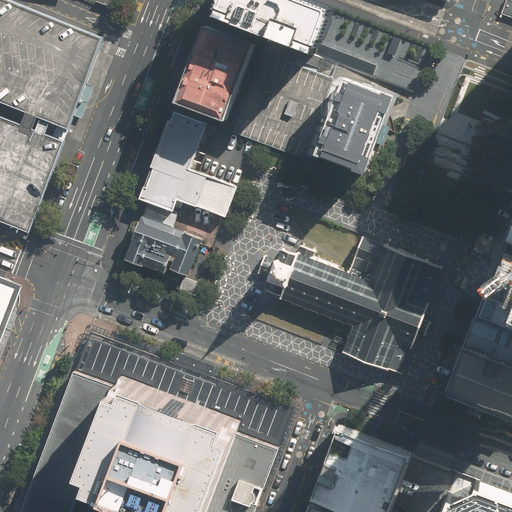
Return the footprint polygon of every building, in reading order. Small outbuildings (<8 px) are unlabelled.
[(0,0),(0,217),(16,223),(29,229),(64,140),(46,133),(52,119),(70,126),(80,99),(106,36),(12,0),(0,0)] [(334,9),(309,0),(218,0),(216,7),(222,9),(221,12),(219,17),(317,53),(323,38),(334,9)] [(511,18),(511,0),(506,0),(501,14),(511,18)] [(323,38),(317,53),(414,91),(416,85),(420,75),(431,46),(377,26),(334,9),(323,38)] [(258,44),(209,26),(181,102),(230,120),(258,44)] [(228,131),(304,159),(306,156),(334,78),(272,55),(258,50),(229,127),(228,131)] [(397,97),(347,78),(318,156),(368,175),(391,113),(397,97)] [(210,124),(174,110),(142,198),(150,201),(174,210),(178,199),(226,217),(238,185),(193,169),(210,124)] [(174,210),(150,201),(146,212),(175,223),(180,212),(174,210)] [(203,236),(138,212),(122,253),(188,277),(203,236)] [(388,369),(402,374),(412,347),(418,332),(424,335),(430,321),(423,318),(429,302),(442,267),(429,262),(384,245),(363,237),(349,271),(313,258),(316,250),(301,244),(298,252),(297,253),(282,248),(278,259),(265,254),(258,272),(271,277),(267,288),(282,294),(281,297),(331,316),(354,325),(349,338),(343,352),(388,369)] [(511,253),(501,249),(485,291),(511,301),(511,253)] [(0,288),(0,322),(10,295),(10,293),(9,292),(0,288)] [(511,304),(486,295),(478,319),(511,331),(511,304)] [(511,331),(478,319),(468,347),(511,363),(511,331)] [(511,363),(468,347),(448,394),(511,418),(511,363)] [(77,368),(21,511),(80,511),(91,486),(158,511),(248,511),(280,431),(233,414),(240,397),(117,351),(106,380),(77,368)] [(314,494),(358,511),(389,511),(413,451),(342,424),(314,494)] [(313,498),(312,502),(337,511),(441,511),(449,490),(477,478),(437,461),(413,451),(389,511),(358,511),(314,494),(313,498)] [(511,511),(511,489),(477,478),(449,490),(441,511),(511,511)] [(337,511),(312,502),(308,511),(337,511)]
